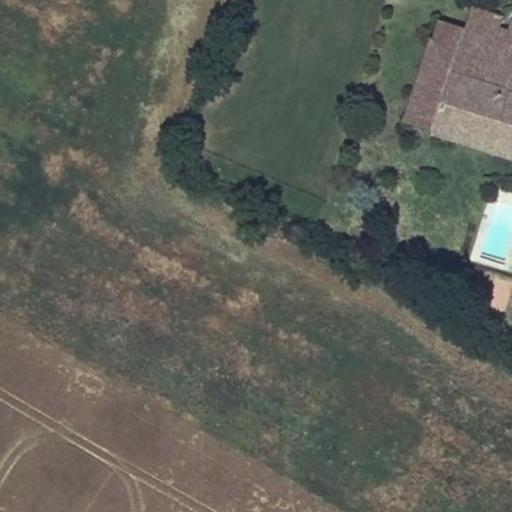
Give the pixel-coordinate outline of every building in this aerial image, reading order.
[(511,20),(472,8),(465,29),(461,42),(434,33),(431,43),(457,51),(458,48),(511,64),(511,20)] [(465,29),(439,20),(434,33),(461,42),(465,29)] [(457,51),(431,43),(405,120),(431,129),(451,72),(457,51)] [(511,64),(458,48),(457,51),(451,72),(511,91),(511,64)] [(511,91),(451,72),(431,129),(511,155),(511,91)]
